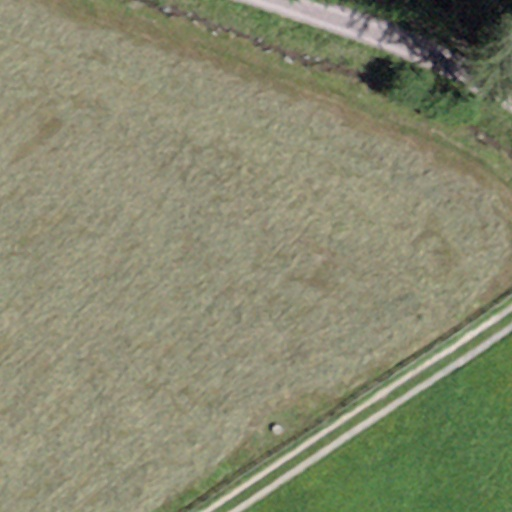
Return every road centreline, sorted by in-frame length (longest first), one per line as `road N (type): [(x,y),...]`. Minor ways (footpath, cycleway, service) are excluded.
road 1 (track): [(187,511),(511,284)]
road 2 (track): [(288,0),(391,34),(511,94)]
